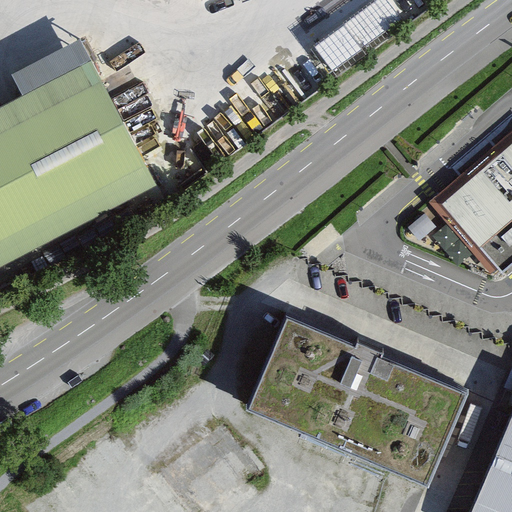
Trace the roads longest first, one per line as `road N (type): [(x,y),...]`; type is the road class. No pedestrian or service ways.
road 1 (secondary): [(511,8),(198,251),(0,386)]
road 2 (track): [(0,488),(54,441),(155,376),(184,341),(198,251)]
